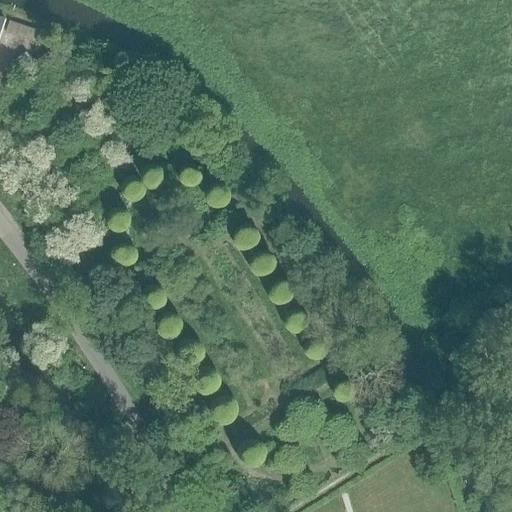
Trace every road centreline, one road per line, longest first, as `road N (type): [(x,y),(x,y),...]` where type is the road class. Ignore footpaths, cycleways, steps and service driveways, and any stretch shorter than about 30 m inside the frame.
road 1 (unclassified): [(182,511),(0,225)]
road 2 (track): [(291,511),(425,425)]
